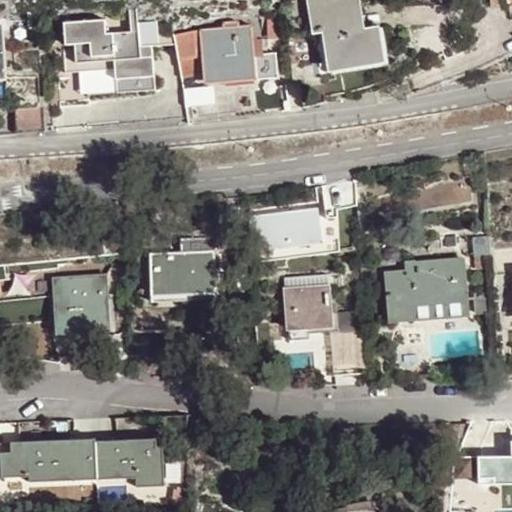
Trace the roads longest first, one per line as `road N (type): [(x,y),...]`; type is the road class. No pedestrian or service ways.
road 1 (residential): [(511,132),(294,169),(0,200)]
road 2 (residential): [(0,385),(511,406)]
